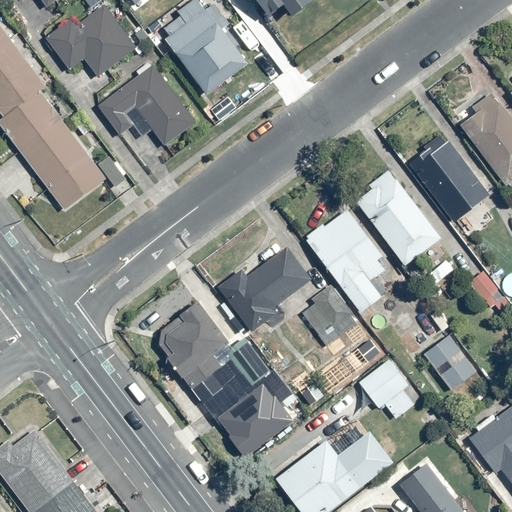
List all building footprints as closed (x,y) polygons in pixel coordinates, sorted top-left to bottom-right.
[(38,0),(46,10),(60,0),(38,0)] [(223,11),(214,17),(201,0),(195,0),(155,29),(204,97),(248,65),(222,29),(231,23),(223,11)] [(248,0),(261,17),(275,7),(284,19),(309,1),(308,0),(248,0)] [(103,6),(84,21),(77,12),(44,38),(68,70),(83,59),(96,77),(135,48),(103,6)] [(103,179),(111,190),(123,181),(121,178),(125,174),(114,159),(110,161),(106,156),(93,165),(39,91),(45,86),(1,25),(0,25),(0,115),(2,117),(0,118),(0,127),(61,210),(102,180),(103,179)] [(195,122),(153,64),(99,103),(121,133),(132,125),(140,137),(151,129),(163,145),(195,122)] [(454,118),(505,185),(508,183),(511,188),(511,121),(490,92),(454,118)] [(488,194),(439,131),(423,143),(430,151),(410,167),(453,222),(488,194)] [(387,170),(366,186),(370,190),(354,202),(403,266),(439,238),(387,170)] [(323,227),(321,224),(302,238),(335,281),(358,312),(379,296),(367,282),(387,267),(345,211),(323,227)] [(474,257),(457,236),(446,246),(463,266),(474,257)] [(274,314),(270,309),(309,278),(285,248),(247,278),(240,268),(216,287),(251,332),(274,314)] [(511,306),(479,267),(466,277),(496,317),(511,306)] [(327,341),(361,316),(335,281),(301,307),(327,341)] [(205,400),(206,400),(221,387),(209,373),(219,365),(210,354),(225,342),(192,301),(177,314),(183,321),(157,342),(167,354),(161,358),(171,371),(170,371),(177,373),(202,403),(205,400)] [(475,371),(447,333),(421,352),(449,390),(475,371)] [(245,335),(224,351),(250,385),(271,370),(245,335)] [(409,383),(392,361),(360,386),(377,408),(383,403),(395,418),(414,403),(403,388),(409,383)] [(267,382),(215,422),(242,458),(294,419),(267,382)] [(511,413),(507,407),(496,416),(493,412),(473,428),(475,431),(466,438),(492,473),(498,468),(511,486),(511,413)] [(97,511),(29,424),(0,446),(0,474),(29,511),(97,511)] [(324,511),(392,461),(368,430),(336,455),(324,440),(273,479),(297,511),(324,511)] [(462,511),(423,463),(397,483),(420,511),(462,511)]
